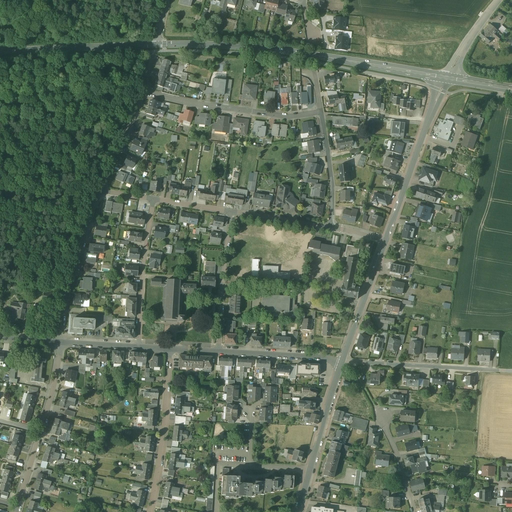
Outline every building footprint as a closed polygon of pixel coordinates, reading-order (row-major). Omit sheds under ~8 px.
[(279,0),(278,0),(272,0),(270,10),(276,12),(278,4),(279,0)] [(324,0),(313,1),(313,10),(320,9),(319,9),(320,9),(320,8),(324,8),(324,0)] [(278,4),(276,12),(275,12),(285,15),(286,10),(287,6),(278,4)] [(295,12),(286,10),(285,15),(284,20),(288,21),(293,22),(294,15),(295,12)] [(490,24),(479,37),(488,44),(494,37),(497,34),(496,33),(498,31),(490,24)] [(170,62),(162,59),(160,66),(168,68),(169,66),(170,62)] [(189,64),(179,62),(178,66),(177,71),(182,72),(183,69),(185,70),(185,68),(188,68),(189,64)] [(168,68),(160,66),(159,72),(167,75),(168,71),(168,68)] [(182,72),(177,71),(175,75),(181,76),(180,79),(186,80),(187,74),(182,72)] [(167,75),(159,72),(157,79),(173,83),(174,83),(174,84),(176,84),(177,82),(177,80),(170,78),(169,79),(166,78),(166,79),(167,75)] [(338,75),(324,77),(325,83),(329,83),(329,84),(335,83),(334,80),(338,80),(338,75)] [(173,83),(157,79),(155,86),(163,88),(164,84),(165,85),(168,85),(167,89),(171,90),(173,83)] [(215,79),(213,79),(211,88),(211,93),(224,95),(225,88),(226,81),(225,81),(215,79)] [(257,86),(249,85),(248,90),(244,89),(242,99),(249,100),(249,98),(255,99),(256,91),(257,86)] [(297,94),(291,94),(291,99),(291,103),(298,103),(298,99),(301,99),(301,94),(300,86),(297,86),(297,94)] [(307,93),(301,94),(301,99),(301,103),(308,103),(308,99),(311,99),(311,87),(307,87),(307,93)] [(287,95),(281,95),(281,104),(287,104),(287,99),(291,99),(291,94),(290,88),(287,88),(287,95)] [(274,93),(265,92),(265,93),(264,93),(263,99),(264,99),(264,102),(272,103),(273,100),(274,93)] [(380,93),(369,92),(368,103),(372,103),(371,108),(379,108),(380,93)] [(329,97),(328,97),(329,105),(338,103),(341,102),(342,111),(348,110),(345,97),(338,98),(337,95),(336,95),(329,97)] [(159,103),(150,100),(148,107),(157,110),(157,107),(159,103)] [(157,110),(148,107),(146,114),(154,116),(155,116),(156,112),(157,110)] [(188,112),(184,111),(183,115),(182,120),(183,121),(190,123),(193,113),(188,112)] [(477,113),(472,111),(471,114),(470,114),(468,121),(476,124),(475,127),(480,129),(483,120),(479,118),(480,116),(476,115),(477,113)] [(211,115),(200,114),(200,118),(199,123),(205,123),(205,125),(209,126),(211,115)] [(228,118),(219,117),(217,123),(215,130),(214,130),(226,131),(227,123),(228,118)] [(345,118),(333,117),(332,125),(345,126),(345,118)] [(248,120),(234,118),(233,124),(233,127),(241,128),(241,135),(246,135),(248,120)] [(358,119),(345,118),(345,126),(357,127),(358,119)] [(264,122),(254,121),(253,131),(257,131),(257,132),(258,133),(257,136),(264,137),(266,127),(263,127),(264,122)] [(443,130),(441,134),(439,134),(438,137),(437,137),(447,141),(451,132),(450,132),(453,123),(448,121),(447,122),(444,121),(443,124),(440,123),(438,128),(443,130)] [(312,122),(302,123),(304,133),(309,132),(309,135),(316,134),(315,128),(313,128),(312,122)] [(404,124),(391,122),(391,123),(394,123),(393,127),(392,127),(391,135),(397,135),(403,136),(404,124)] [(150,128),(143,125),(140,134),(147,137),(149,131),(150,128)] [(279,125),(272,125),(272,131),(271,136),(277,136),(278,133),(286,134),(287,126),(279,125)] [(477,136),(466,132),(465,137),(466,137),(462,146),(461,145),(461,146),(472,150),(474,144),(477,137),(477,136)] [(343,139),(345,148),(353,146),(351,138),(343,139)] [(345,148),(343,139),(340,140),(335,140),(336,149),(339,149),(339,151),(344,150),(343,148),(345,148)] [(318,140),(307,142),(309,153),(320,151),(318,140)] [(140,144),(134,141),(130,150),(141,154),(142,150),(143,151),(145,146),(140,144)] [(397,143),(392,141),(389,151),(389,152),(393,153),(401,155),(404,144),(398,142),(397,143)] [(442,151),(434,148),(431,153),(432,154),(429,161),(433,163),(436,155),(440,157),(442,151)] [(137,160),(128,156),(124,164),(132,168),(134,164),(135,165),(137,160)] [(366,158),(360,156),(358,164),(363,166),(366,158)] [(391,159),(388,158),(385,167),(391,170),(397,172),(400,161),(393,159),(391,159)] [(315,165),(311,163),(311,164),(309,172),(318,175),(321,167),(315,165)] [(124,164),(123,164),(121,168),(130,172),(132,168),(124,164)] [(348,165),(339,166),(341,183),(350,182),(348,165)] [(130,172),(121,168),(119,172),(129,176),(131,172),(130,172)] [(439,172),(430,169),(423,168),(419,180),(426,182),(431,183),(432,180),(436,181),(439,172)] [(129,176),(119,172),(116,180),(123,183),(124,183),(131,186),(134,179),(129,176)] [(396,177),(389,175),(388,178),(385,177),(384,181),(386,182),(386,183),(395,186),(397,180),(395,179),(396,177)] [(155,181),(154,181),(153,182),(151,191),(156,192),(155,193),(159,194),(161,183),(159,183),(159,181),(155,180),(155,181)] [(176,185),(170,184),(169,190),(172,190),(171,194),(178,196),(180,187),(176,186),(176,185)] [(325,186),(315,184),(313,196),(323,197),(325,186)] [(184,186),(184,187),(180,187),(178,196),(186,197),(187,193),(189,193),(190,187),(184,186)] [(218,187),(212,186),(211,191),(208,191),(206,200),(214,201),(215,200),(217,200),(218,193),(217,192),(218,187)] [(289,188),(280,186),(280,192),(279,192),(278,195),(279,196),(279,198),(278,198),(276,207),(281,208),(284,206),(285,208),(287,208),(289,207),(291,209),(291,211),(297,212),(299,203),(292,198),(288,193),(289,188)] [(427,191),(419,189),(416,196),(424,199),(427,192),(427,191)] [(208,191),(197,190),(197,195),(199,195),(199,199),(206,200),(208,191)] [(347,191),(341,191),(341,202),(345,202),(346,202),(349,202),(349,191),(347,191)] [(434,193),(427,191),(427,192),(424,199),(434,203),(437,195),(434,193)] [(384,197),(375,193),(372,203),(378,205),(378,203),(387,206),(391,198),(385,195),(384,197)] [(235,196),(225,194),(224,200),(227,200),(226,203),(234,205),(236,196),(235,196)] [(269,196),(253,194),(252,203),(258,204),(259,202),(263,203),(262,207),(268,208),(269,202),(271,202),(272,195),(269,194),(269,196)] [(246,197),(236,196),(234,205),(242,206),(242,202),(245,203),(246,197)] [(119,204),(107,202),(105,211),(111,212),(111,210),(118,212),(118,210),(119,204)] [(319,204),(312,203),(311,215),(321,216),(323,205),(319,204)] [(426,207),(419,204),(417,209),(418,209),(415,218),(411,217),(410,221),(417,222),(418,222),(418,221),(417,221),(418,218),(427,222),(431,209),(426,207)] [(165,210),(159,209),(157,218),(168,220),(170,210),(166,210),(165,210)] [(352,212),(344,210),(342,219),(350,221),(350,220),(355,221),(357,214),(351,212),(352,212)] [(142,215),(130,213),(129,223),(144,225),(145,217),(142,216),(142,215)] [(190,214),(182,213),(180,222),(188,223),(190,214)] [(198,216),(190,214),(188,223),(197,225),(198,216)] [(383,218),(373,215),(370,224),(379,228),(383,218)] [(224,219),(215,217),(213,226),(222,227),(223,223),(223,224),(224,219)] [(409,227),(405,226),(403,238),(411,240),(412,233),(415,234),(416,229),(409,227)] [(98,227),(96,227),(95,235),(105,236),(106,228),(98,227)] [(166,229),(156,227),(154,237),(165,239),(166,229)] [(142,234),(126,232),(125,240),(129,241),(139,243),(140,239),(141,239),(142,234)] [(221,234),(211,233),(210,242),(220,244),(221,234)] [(341,249),(321,245),(319,245),(320,243),(310,241),(308,248),(310,249),(313,249),(312,253),(322,255),(329,256),(329,257),(336,262),(337,260),(338,260),(340,251),(341,249)] [(99,245),(93,244),(93,245),(90,245),(89,250),(90,250),(90,255),(86,254),(85,263),(95,264),(96,252),(103,253),(104,247),(99,246),(99,245)] [(360,248),(347,245),(345,257),(348,258),(347,262),(348,262),(344,285),(343,285),(340,299),(349,301),(350,297),(357,298),(360,288),(355,287),(356,285),(354,284),(358,264),(361,264),(362,260),(358,259),(360,248)] [(414,247),(403,245),(400,259),(411,261),(412,255),(411,255),(412,252),(413,252),(414,247)] [(137,249),(130,249),(129,259),(138,260),(139,251),(136,251),(137,249)] [(153,255),(152,255),(151,257),(150,261),(151,261),(149,268),(156,269),(156,264),(158,265),(160,256),(153,255)] [(405,267),(391,264),(390,272),(396,273),(396,274),(403,275),(405,267)] [(134,266),(132,265),(131,266),(129,266),(129,265),(126,265),(126,266),(125,266),(125,275),(137,276),(138,267),(135,267),(134,266)] [(278,267),(263,266),(262,278),(289,279),(289,278),(290,273),(278,273),(278,267)] [(209,277),(209,278),(201,277),(201,286),(215,287),(215,281),(215,278),(212,278),(209,277)] [(92,278),(85,278),(85,281),(80,281),(80,288),(84,288),(84,289),(91,290),(92,278)] [(180,281),(167,280),(167,283),(164,283),(164,287),(162,315),(161,315),(161,321),(177,322),(183,323),(183,317),(181,317),(182,293),(195,294),(196,285),(179,284),(180,281)] [(404,285),(393,283),(391,291),(396,292),(395,293),(402,295),(404,285)] [(136,284),(126,284),(126,287),(126,288),(127,288),(127,292),(135,293),(136,284)] [(54,294),(44,292),(43,300),(53,302),(54,294)] [(289,297),(262,295),(261,311),(266,311),(266,316),(295,318),(296,305),(294,305),(295,295),(289,294),(289,297)] [(87,296),(74,295),(74,302),(78,303),(78,304),(83,304),(83,301),(87,301),(87,296)] [(240,295),(231,295),(230,313),(239,314),(240,295)] [(129,299),(127,299),(126,306),(125,306),(125,307),(126,307),(135,308),(136,299),(129,299)] [(400,304),(389,302),(387,310),(398,312),(400,304)] [(28,305),(20,303),(20,304),(11,303),(10,309),(18,311),(17,316),(16,318),(17,318),(24,319),(26,308),(27,308),(28,305)] [(135,308),(126,307),(126,312),(128,312),(127,316),(135,316),(135,308)] [(387,315),(380,314),(380,317),(373,316),(372,321),(376,322),(376,324),(374,324),(374,327),(373,327),(373,328),(385,330),(386,324),(394,325),(395,319),(386,318),(387,315)] [(70,322),(95,324),(95,319),(83,319),(83,316),(71,315),(70,322)] [(312,320),(303,319),(301,330),(311,331),(312,320)] [(233,321),(226,321),(226,334),(233,334),(233,328),(235,328),(236,322),(233,321)] [(95,324),(70,322),(70,328),(71,328),(71,332),(71,333),(83,333),(83,329),(95,329),(95,324)] [(330,323),(322,322),(322,335),(329,336),(330,323)] [(134,324),(120,323),(120,327),(123,327),(123,330),(116,330),(115,338),(134,339),(134,324)] [(374,331),(367,330),(365,336),(369,337),(369,338),(373,339),(374,331)] [(469,334),(460,333),(459,336),(463,336),(462,343),(468,343),(469,334)] [(226,334),(225,344),(235,345),(236,340),(238,340),(238,334),(235,334),(233,334),(226,334)] [(256,334),(252,334),(252,337),(251,337),(251,345),(260,346),(261,337),(256,337),(256,334)] [(365,336),(361,334),(357,346),(365,349),(369,338),(369,337),(365,336)] [(281,338),(272,337),(272,342),(272,347),(280,347),(281,338)] [(289,338),(281,338),(280,347),(289,348),(289,338)] [(384,340),(376,338),(373,350),(381,352),(384,340)] [(399,341),(390,339),(388,349),(397,352),(399,344),(400,341),(399,341)] [(421,343),(411,342),(409,354),(419,355),(421,343)] [(432,349),(425,348),(424,354),(428,355),(428,358),(437,359),(438,349),(437,349),(437,350),(432,350),(432,349)] [(460,350),(452,349),(451,359),(463,360),(464,348),(460,348),(460,350)] [(86,350),(79,350),(78,358),(83,358),(82,364),(86,364),(86,350)] [(94,350),(86,350),(86,364),(89,365),(89,359),(94,359),(94,350)] [(490,353),(483,352),(484,350),(479,350),(479,361),(490,362),(490,357),(491,351),(490,351),(490,353)] [(123,352),(113,352),(112,360),(114,361),(114,363),(121,364),(121,361),(123,361),(123,352)] [(138,353),(129,353),(129,360),(137,361),(138,353)] [(146,354),(138,353),(137,361),(137,362),(143,362),(142,365),(146,365),(146,354)] [(203,357),(179,355),(178,367),(202,368),(203,357)] [(162,357),(153,357),(153,362),(153,367),(161,367),(162,357)] [(212,357),(203,357),(202,368),(202,372),(211,372),(212,357)] [(39,362),(34,361),(34,362),(33,377),(31,377),(31,381),(44,382),(44,379),(40,378),(42,362),(39,362)] [(307,364),(306,365),(304,364),(305,364),(300,364),(300,365),(296,365),(296,366),(296,376),(311,376),(311,375),(318,376),(319,372),(320,371),(319,370),(319,369),(318,369),(318,367),(316,365),(313,365),(313,364),(312,365),(309,365),(308,364),(307,364)] [(289,367),(281,366),(281,365),(276,365),(275,374),(289,374),(289,379),(295,379),(296,376),(296,366),(289,366),(289,367)] [(76,371),(67,370),(65,381),(70,381),(70,380),(74,381),(76,371)] [(275,371),(271,370),(270,385),(279,385),(279,378),(274,378),(275,371)] [(413,374),(405,373),(404,381),(407,381),(407,386),(415,386),(415,385),(419,385),(419,375),(414,375),(414,374),(413,374)] [(377,375),(371,375),(370,381),(367,381),(367,382),(366,383),(367,384),(367,385),(374,385),(374,384),(380,384),(380,376),(380,375),(377,375)] [(443,376),(434,376),(433,383),(441,383),(440,385),(445,385),(445,381),(443,381),(443,376)] [(475,377),(466,376),(465,386),(474,386),(474,380),(475,380),(475,377)] [(318,390),(310,388),(309,393),(308,395),(316,397),(318,390)] [(159,389),(150,389),(150,393),(144,393),(144,394),(144,396),(150,397),(158,397),(159,389)] [(71,394),(63,391),(61,399),(75,403),(75,401),(76,399),(70,398),(71,394)] [(36,397),(28,395),(25,404),(33,407),(36,397)] [(406,396),(390,395),(389,404),(402,406),(402,404),(403,401),(406,401),(406,396)] [(184,399),(176,398),(176,406),(184,407),(184,403),(184,399)] [(345,398),(340,400),(338,399),(335,410),(343,413),(344,411),(353,413),(354,409),(346,406),(347,402),(345,401),(345,398)] [(75,403),(61,399),(59,406),(67,408),(68,404),(74,406),(75,403)] [(315,403),(305,402),(299,401),(298,406),(304,407),(304,409),(314,410),(315,403)] [(33,407),(25,404),(20,420),(28,423),(33,407)] [(184,407),(176,406),(175,414),(183,414),(183,412),(193,413),(194,407),(184,407)] [(157,410),(149,409),(148,414),(142,413),(142,417),(157,418),(157,410)] [(343,413),(335,410),(332,420),(340,423),(341,419),(347,421),(350,422),(351,418),(348,417),(348,416),(343,415),(343,413)] [(410,412),(402,411),(401,421),(415,422),(416,412),(410,412)] [(320,416),(312,413),(311,415),(305,414),(303,421),(310,422),(317,425),(320,416)] [(157,418),(142,417),(142,420),(148,421),(148,425),(156,425),(157,418)] [(368,421),(354,417),(350,427),(365,431),(368,421)] [(63,421),(55,419),(53,426),(67,431),(69,425),(65,423),(64,424),(63,423),(63,421)] [(411,425),(408,426),(408,425),(396,428),(398,437),(416,432),(415,430),(413,430),(411,425)] [(67,431),(53,426),(50,434),(58,436),(57,439),(65,441),(67,434),(66,433),(67,431)] [(182,427),(174,426),(173,433),(188,435),(188,431),(182,431),(182,427)] [(376,429),(371,428),(370,435),(371,435),(369,445),(370,445),(370,444),(376,444),(377,441),(379,441),(380,434),(376,433),(376,429)] [(348,433),(338,430),(335,438),(333,437),(332,442),(344,445),(348,433)] [(285,434),(278,432),(276,444),(283,445),(285,434)] [(188,435),(173,433),(172,441),(181,442),(181,438),(187,438),(187,437),(188,435)] [(23,437),(15,435),(12,445),(20,447),(23,437)] [(155,437),(147,436),(146,440),(143,440),(143,444),(154,445),(155,437)] [(344,445),(332,442),(330,447),(329,450),(339,453),(340,447),(342,447),(343,450),(347,451),(348,447),(344,445)] [(416,442),(406,445),(407,452),(418,449),(416,442)] [(154,445),(143,444),(142,447),(145,447),(145,451),(153,452),(154,445)] [(20,447),(12,445),(9,455),(17,457),(20,447)] [(55,449),(47,446),(44,454),(58,458),(59,455),(53,453),(55,449)] [(303,453),(295,450),(294,452),(288,450),(286,457),(292,459),(300,462),(303,453)] [(326,463),(336,466),(340,453),(339,453),(329,450),(326,463)] [(389,457),(381,456),(382,452),(376,451),(375,455),(377,455),(376,464),(383,465),(383,466),(387,466),(389,457)] [(179,455),(170,453),(169,461),(184,463),(185,458),(185,456),(181,455),(180,459),(178,459),(179,455)] [(58,458),(44,454),(42,461),(50,463),(51,459),(57,461),(58,458)] [(413,458),(405,460),(406,466),(412,465),(425,462),(428,462),(427,458),(416,460),(416,462),(414,462),(413,458)] [(184,463),(169,461),(169,468),(177,470),(177,466),(183,467),(184,463)] [(425,462),(412,465),(414,473),(422,471),(422,473),(427,472),(425,462)] [(151,465),(143,463),(142,467),(139,467),(138,470),(139,470),(150,472),(151,465)] [(336,466),(326,463),(323,475),(333,478),(336,466)] [(495,467),(483,467),(483,476),(492,476),(492,471),(495,471),(495,467)] [(506,467),(503,467),(502,468),(502,477),(505,477),(509,478),(509,477),(511,477),(511,468),(507,468),(506,467)] [(13,472),(5,470),(2,480),(10,482),(13,472)] [(150,472),(139,470),(138,473),(141,474),(141,478),(149,480),(150,472)] [(46,477),(38,474),(36,481),(50,485),(51,483),(45,481),(46,477)] [(280,478),(279,488),(289,488),(289,486),(293,486),(293,476),(284,475),(284,478),(280,478)] [(239,477),(228,477),(222,477),(221,496),(225,496),(225,497),(228,498),(228,499),(237,499),(237,498),(240,498),(240,497),(244,497),(245,484),(238,484),(239,477)] [(279,488),(280,478),(274,477),(274,480),(264,479),(264,482),(264,492),(269,492),(270,490),(279,490),(279,488)] [(423,479),(410,482),(413,491),(417,490),(417,493),(420,492),(420,490),(425,488),(423,479)] [(10,482),(2,480),(1,484),(0,484),(0,489),(8,492),(10,482)] [(50,485),(36,481),(34,488),(42,491),(43,487),(49,489),(50,485)] [(254,484),(245,484),(244,497),(250,497),(250,494),(260,494),(260,492),(264,492),(264,482),(254,481),(254,484)] [(174,483),(166,482),(165,489),(179,492),(180,489),(174,488),(174,483)] [(329,488),(319,486),(316,497),(324,499),(326,492),(327,493),(329,488)] [(179,492),(165,489),(163,497),(171,499),(172,496),(182,498),(183,493),(179,492)] [(146,492),(138,490),(137,494),(131,492),(130,494),(127,493),(127,495),(144,499),(146,492)] [(490,491),(480,491),(480,501),(490,501),(490,499),(490,491)] [(511,493),(503,493),(503,498),(503,503),(511,503),(511,493)] [(144,499),(127,495),(126,498),(135,501),(134,505),(142,507),(144,499)] [(400,497),(388,497),(388,508),(400,508),(400,497)] [(428,499),(424,500),(424,499),(423,498),(419,500),(421,507),(425,506),(426,507),(431,506),(430,503),(429,499),(428,499)] [(497,500),(490,499),(490,501),(489,505),(497,506),(497,504),(503,504),(503,503),(503,498),(497,498),(497,500)] [(38,503),(30,501),(28,509),(38,511),(41,511),(43,510),(42,510),(37,508),(38,503)]
